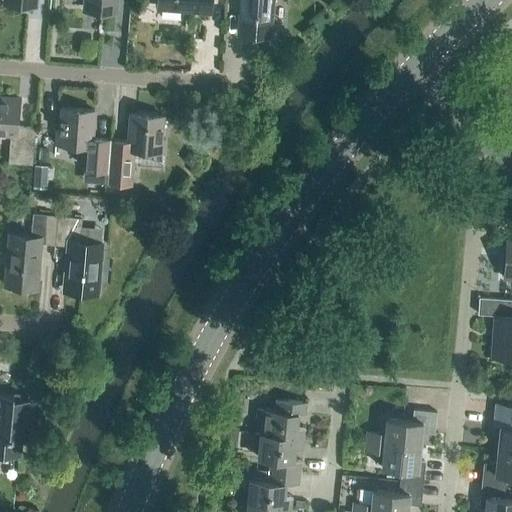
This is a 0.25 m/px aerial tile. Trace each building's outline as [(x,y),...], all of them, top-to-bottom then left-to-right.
[(83,0),(83,7),(115,9),(116,0),(83,0)] [(160,0),(160,8),(207,12),(208,0),(160,0)] [(270,33),(272,0),(240,0),(238,30),(270,33)] [(32,164),(34,128),(17,126),(19,98),(0,96),(0,132),(10,134),(8,162),(32,164)] [(83,170),(107,171),(110,139),(92,138),(94,110),(61,107),(59,129),(56,129),(55,143),(85,145),(83,170)] [(131,173),(133,149),(163,151),(164,138),(161,137),(163,115),(130,112),(128,141),(110,139),(107,171),(106,182),(131,184),(131,173)] [(189,152),(184,159),(191,165),(197,159),(189,152)] [(34,164),(32,187),(46,188),(48,165),(34,164)] [(104,185),(91,185),(91,195),(104,196),(104,185)] [(40,242),(54,244),(57,215),(38,213),(32,213),(30,237),(9,235),(4,283),(36,286),(40,242)] [(81,217),(57,215),(54,244),(68,245),(64,288),(96,291),(100,244),(79,242),(81,217)] [(511,276),(511,218),(490,217),(489,233),(507,235),(503,276),(511,276)] [(511,356),(511,298),(479,296),(478,313),(495,314),(492,356),(511,356)] [(28,438),(32,400),(13,398),(13,394),(0,392),(0,452),(19,454),(20,438),(28,438)] [(305,413),(307,401),(275,398),(274,409),(256,408),(255,419),(261,420),(260,431),(260,432),(303,436),(304,425),(296,425),(297,412),(305,413)] [(493,434),(499,435),(498,449),(511,450),(511,402),(496,402),(495,412),(493,434)] [(435,424),(436,411),(413,408),(412,420),(387,417),(385,432),(367,430),(366,440),(420,445),(421,431),(428,432),(429,423),(435,424)] [(237,441),(238,431),(230,430),(229,440),(237,441)] [(302,447),(303,436),(260,432),(260,431),(254,431),(253,442),(259,443),(257,456),(269,457),(268,468),(300,471),(301,460),(293,459),(294,446),(302,447)] [(423,482),(425,460),(418,459),(420,445),(366,440),(365,450),(383,452),(381,466),(400,468),(399,480),(423,482)] [(511,450),(498,449),(496,463),(490,462),(489,471),(482,471),(481,483),(504,486),(505,474),(511,474),(511,450)] [(298,483),(300,471),(268,468),(267,479),(244,477),(242,488),(248,489),(247,501),(247,502),(291,506),(292,495),(284,494),(285,482),(298,483)] [(421,495),(423,482),(399,480),(398,491),(372,488),(371,503),(353,501),(352,511),(359,511),(406,511),(407,503),(414,503),(415,494),(421,495)] [(511,511),(511,497),(503,497),(504,486),(481,483),(479,505),(485,506),(484,511),(511,511)] [(290,511),(291,506),(247,502),(247,501),(241,500),(240,511),(241,511),(290,511)]
